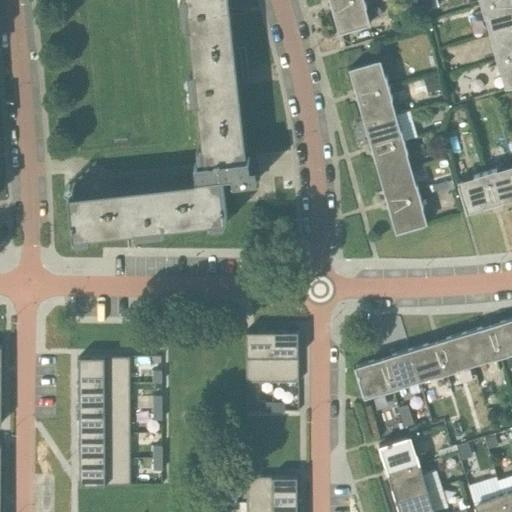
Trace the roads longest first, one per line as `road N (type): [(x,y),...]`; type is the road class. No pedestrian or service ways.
road 1 (residential): [(28,285),(321,286)]
road 2 (residential): [(321,286),(311,129),(281,0)]
road 3 (residential): [(28,285),(13,0)]
road 4 (residential): [(23,511),(28,285)]
road 5 (residential): [(321,511),(321,286)]
road 6 (residential): [(321,286),(511,280)]
